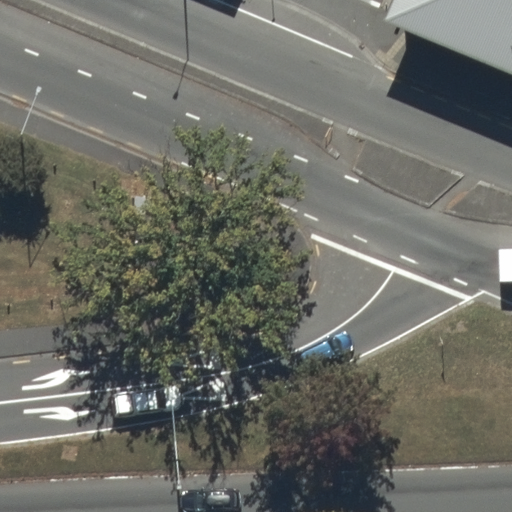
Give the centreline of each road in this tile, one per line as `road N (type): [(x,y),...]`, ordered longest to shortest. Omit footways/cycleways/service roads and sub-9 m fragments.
road 1 (secondary): [(121,0),(511,159)]
road 2 (secondary): [(330,176),(0,39)]
road 3 (secondary): [(244,364),(327,362),(422,330),(507,249)]
road 4 (secondary): [(511,497),(253,511)]
road 5 (secondary): [(0,402),(244,364)]
road 6 (secondary): [(244,364),(331,310),(349,273),(349,236),(330,176)]
road 7 (secondary): [(507,249),(330,176)]
